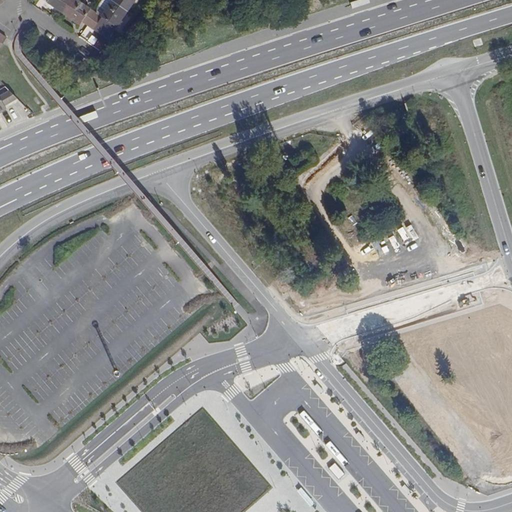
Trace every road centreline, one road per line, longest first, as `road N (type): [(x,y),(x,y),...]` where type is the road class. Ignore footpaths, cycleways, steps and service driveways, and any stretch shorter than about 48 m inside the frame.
road 1 (primary): [(28,185),(132,140),(511,14)]
road 2 (primary): [(447,0),(136,100),(25,147)]
road 3 (tertiary): [(159,169),(457,74)]
road 4 (unclassified): [(270,348),(191,366),(32,502)]
road 5 (unclassified): [(300,339),(443,500),(473,511),(511,502)]
road 6 (unclassified): [(41,507),(204,378),(259,360),(270,348)]
road 7 (unknown): [(27,401),(50,433),(211,302)]
road 8 (unknown): [(192,254),(27,401)]
road 9 (unclassified): [(159,169),(300,339)]
road 10 (unclassified): [(300,339),(511,275)]
road 11 (unknown): [(166,225),(0,365)]
road 12 (tertiary): [(511,257),(457,74)]
road 13 (unknown): [(370,140),(485,283)]
road 14 (unknown): [(140,195),(0,309)]
road 15 (tertiary): [(0,252),(74,203),(159,169)]
road 16 (unknown): [(348,271),(304,196),(319,175),(370,140)]
